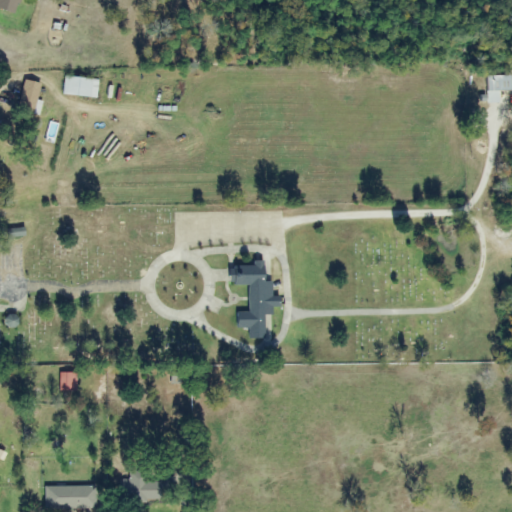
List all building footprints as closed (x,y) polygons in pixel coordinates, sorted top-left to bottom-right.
[(0,0),(0,13),(19,13),(18,0),(0,0)] [(485,77),(485,104),(497,104),(497,92),(510,92),(510,77),(485,77)] [(98,81),(63,78),(62,96),(96,99),(98,81)] [(32,117),(40,85),(23,81),(16,113),(32,117)] [(247,286),(247,314),(235,314),(236,330),(247,330),(248,341),(264,341),(263,317),(271,317),(270,283),(261,283),(261,265),(228,266),(229,287),(247,286)] [(58,393),(76,393),(76,375),(58,375),(58,393)] [(143,473),(128,473),(128,480),(117,480),(117,503),(161,503),(161,483),(143,483),(143,473)] [(94,510),(94,485),(44,485),(44,510),(94,510)]
